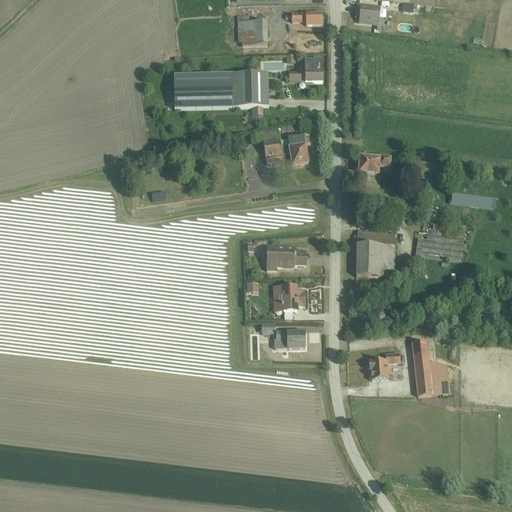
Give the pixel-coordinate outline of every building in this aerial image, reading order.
[(403,7),(402,15),(418,16),(419,12),(414,11),(414,8),(403,7)] [(357,8),(356,19),(359,19),(359,25),(378,27),(380,10),(357,8)] [(286,17),(286,22),(292,22),(292,26),(306,26),(306,28),(322,28),(322,16),(286,17)] [(249,19),(237,19),(238,44),(241,44),(242,49),(268,49),(267,24),(249,25),(249,19)] [(295,57),(286,58),(286,66),(296,66),(295,57)] [(305,75),(289,76),(289,84),(305,84),(305,85),(323,85),(323,75),(322,75),(321,63),(305,63),(305,75)] [(234,76),(174,78),(175,112),(252,111),(252,119),(263,118),(263,110),(268,110),(268,76),(234,77),(234,76)] [(255,136),(252,137),(253,146),(263,144),(266,167),(290,161),(291,169),(308,166),(306,148),(311,148),(311,147),(309,138),(310,138),(280,142),(278,131),(255,135),(255,136)] [(360,160),(359,175),(366,176),(365,179),(375,180),(375,178),(379,179),(380,170),(390,171),(393,171),(394,161),(379,159),(379,162),(360,160)] [(414,162),(412,179),(429,181),(430,164),(414,162)] [(165,194),(152,197),(153,204),(166,202),(165,194)] [(445,196),(445,200),(451,201),(451,206),(491,211),(492,200),(452,194),(452,196),(445,196)] [(424,235),(464,240),(465,231),(433,227),(432,231),(431,231),(431,232),(424,231),(424,235)] [(464,240),(424,235),(419,234),(415,258),(461,264),(464,240)] [(357,238),(357,252),(356,279),(395,280),(395,248),(394,248),(396,236),(357,235),(357,238)] [(267,249),(267,274),(276,275),(277,271),(285,271),(285,272),(292,272),(292,271),(295,271),(295,268),(307,268),(307,257),(295,256),(295,249),(267,249)] [(247,290),(246,290),(246,294),(247,294),(247,296),(259,295),(258,285),(247,286),(247,290)] [(284,315),(293,315),(297,314),(297,311),(305,311),(305,297),(297,298),(296,289),(273,290),(273,315),(284,315)] [(377,312),(375,322),(384,323),(386,313),(377,312)] [(293,315),(284,315),(284,323),(293,323),(293,315)] [(275,327),(262,327),(262,337),(274,337),(275,327)] [(276,342),(274,342),(275,352),(305,351),(305,335),(276,335),(276,342)] [(433,398),(429,366),(427,344),(412,346),(418,400),(433,398)] [(370,365),(369,365),(369,373),(370,373),(371,383),(389,381),(388,367),(400,366),(400,356),(385,357),(386,363),(370,365)] [(429,366),(433,398),(450,396),(449,377),(448,376),(448,368),(437,365),(429,366)]
